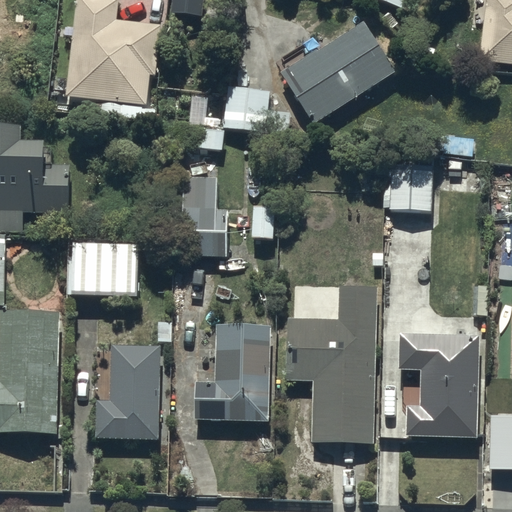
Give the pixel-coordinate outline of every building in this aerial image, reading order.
[(124,3),(94,0),(81,0),(70,103),(153,113),(163,30),(121,25),(124,3)] [(207,0),(172,0),(171,12),(205,17),(207,0)] [(412,0),(380,0),(408,11),(412,0)] [(511,0),(487,0),(481,61),(511,63),(511,0)] [(367,20),(286,72),(319,123),(400,71),(367,20)] [(273,90),(231,85),(226,127),(268,132),(273,90)] [(225,150),(226,131),(187,127),(185,147),(225,150)] [(0,230),(28,230),(27,212),(71,211),(71,162),(47,162),(47,141),(22,141),(22,129),(0,128),(0,230)] [(437,167),(394,166),(393,210),(436,211),(437,167)] [(276,205),(256,205),(255,237),(276,237),(276,205)] [(229,213),(184,212),(184,264),(229,264),(229,213)] [(364,223),(344,224),(343,279),(364,279),(364,223)] [(143,242),(77,240),(75,298),(141,300),(143,242)] [(9,242),(0,241),(0,305),(7,306),(9,242)] [(341,318),(292,317),(291,378),(316,378),(315,442),(376,442),(377,283),(341,283),(341,318)] [(62,312),(3,310),(1,378),(0,377),(0,431),(59,433),(62,312)] [(273,326),(218,325),(217,381),(199,381),(198,420),(271,421),(273,326)] [(482,333),(401,333),(401,369),(425,369),(425,408),(409,408),(408,438),(482,438),(482,333)] [(163,345),(114,345),(113,400),(98,400),(97,439),(162,440),(163,345)] [(511,416),(495,416),(494,468),(511,468),(511,416)]
